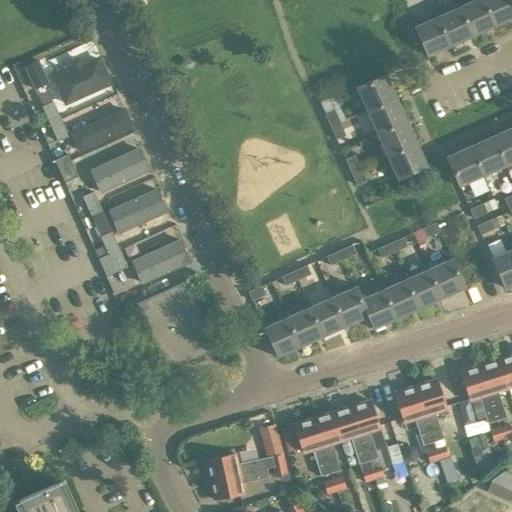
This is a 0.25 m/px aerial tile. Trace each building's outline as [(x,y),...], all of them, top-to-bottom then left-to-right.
[(484,0),(474,0),(460,6),(473,35),(496,25),(484,0)] [(511,0),(484,0),(496,25),(511,18),(511,0)] [(460,6),(438,16),(450,46),(473,35),(460,6)] [(438,16),(414,27),(427,56),(450,46),(438,16)] [(115,86),(96,42),(46,63),(66,108),(115,86)] [(38,60),(24,66),(34,88),(48,82),(38,60)] [(367,111),(396,98),(385,75),(356,88),(367,111)] [(406,120),(396,98),(367,111),(377,133),(406,120)] [(41,106),(49,123),(60,119),(52,101),(41,106)] [(127,111),(73,133),(81,153),(135,130),(127,111)] [(334,111),(325,115),(330,128),(339,124),(334,111)] [(60,119),(49,123),(57,141),(67,136),(60,119)] [(406,120),(377,133),(387,155),(416,142),(406,120)] [(339,124),(330,128),(336,140),(337,140),(345,136),(339,124)] [(511,127),(491,137),(505,166),(511,162),(511,127)] [(505,166),(491,137),(469,147),(482,176),(505,166)] [(427,166),(416,142),(387,155),(398,179),(427,166)] [(153,171),(141,147),(91,171),(103,195),(153,171)] [(482,176),(469,147),(445,157),(459,186),(482,176)] [(76,177),(66,154),(53,160),(63,182),(76,177)] [(345,160),(351,172),(360,168),(354,155),(345,160)] [(360,168),(351,172),(356,185),(366,181),(360,168)] [(161,187),(108,211),(120,236),(172,212),(161,187)] [(93,192),(81,196),(89,214),(100,209),(101,209),(93,192)] [(483,203),(469,209),(473,218),(487,212),(483,203)] [(100,209),(89,214),(99,236),(110,231),(101,209),(100,209)] [(499,215),(490,219),(494,229),(503,224),(499,215)] [(490,219),(476,226),(480,235),(494,229),(490,219)] [(436,223),(423,229),(427,238),(440,232),(436,223)] [(107,254),(118,249),(110,231),(99,236),(107,254)] [(403,237),(391,243),(395,252),(407,247),(403,237)] [(178,240),(133,260),(144,284),(189,264),(178,240)] [(391,243),(378,249),(382,258),(395,252),(391,243)] [(352,245),(339,251),(343,260),(356,254),(352,245)] [(511,284),(511,248),(491,258),(504,288),(511,284)] [(125,266),(118,249),(107,254),(114,271),(125,266)] [(327,257),(326,257),(330,266),(331,266),(343,260),(339,251),(327,257)] [(114,271),(107,254),(98,258),(102,267),(106,276),(116,272),(115,271),(114,271)] [(452,259),(429,269),(441,297),(465,287),(452,259)] [(307,265),(294,271),(298,281),(311,275),(307,265)] [(429,269),(406,279),(419,307),(441,297),(429,269)] [(294,271),(281,277),(285,286),(298,281),(294,271)] [(419,307),(406,279),(383,289),(396,318),(419,307)] [(165,372),(195,358),(215,349),(185,281),(134,303),(165,372)] [(261,286),(248,292),(252,301),(265,295),(261,286)] [(361,299),(362,299),(356,287),(333,298),(346,327),(368,317),(369,317),(361,299)] [(383,289),(362,299),(361,299),(369,317),(368,317),(373,328),(396,318),(383,289)] [(333,298),(310,308),(323,337),(346,327),(333,298)] [(323,337),(310,308),(287,318),(300,347),(323,337)] [(300,347),(287,318),(264,328),(277,358),(300,347)] [(511,355),(497,360),(506,388),(511,386),(511,355)] [(497,360),(479,366),(496,421),(506,417),(497,391),(506,388),(497,360)] [(496,421),(479,366),(459,372),(468,400),(478,397),(487,424),(496,421)] [(436,380),(414,387),(432,442),(442,439),(434,413),(445,409),(436,380)] [(432,442),(414,387),(393,394),(402,423),(414,419),(422,445),(432,442)] [(377,459),(368,432),(379,428),(370,401),(350,407),(368,461),(377,459)] [(350,407),(331,413),(340,441),(349,437),(358,464),(368,461),(350,407)] [(331,413),(313,419),(330,473),(339,470),(330,444),(340,441),(331,413)] [(330,473),(313,419),(293,426),(301,453),(312,449),(320,476),(330,473)] [(274,420),(260,425),(268,455),(283,450),(274,420)] [(508,425),(498,428),(502,439),(511,436),(508,425)] [(502,439),(498,428),(489,431),(493,442),(502,439)] [(434,450),(438,462),(448,458),(444,446),(434,450)] [(438,462),(434,450),(426,452),(430,464),(438,462)] [(264,459),(236,465),(234,454),(206,460),(210,480),(266,468),(264,459)] [(275,476),(287,474),(283,455),(271,458),(275,476)] [(454,473),(450,459),(440,462),(444,476),(454,473)] [(370,468),(373,480),(383,477),(379,465),(370,468)] [(266,468),(210,480),(214,500),(243,494),(240,484),(268,478),(266,468)] [(373,480),(370,468),(361,471),(364,483),(373,480)] [(332,480),(334,487),(343,484),(340,477),(332,480)] [(334,487),(332,480),(323,483),(325,490),(334,487)] [(511,488),(491,480),(487,491),(511,501),(511,488)] [(24,511),(71,511),(58,482),(19,499),(24,511)] [(289,511),(300,511),(303,511),(299,502),(288,508),(289,511)]
